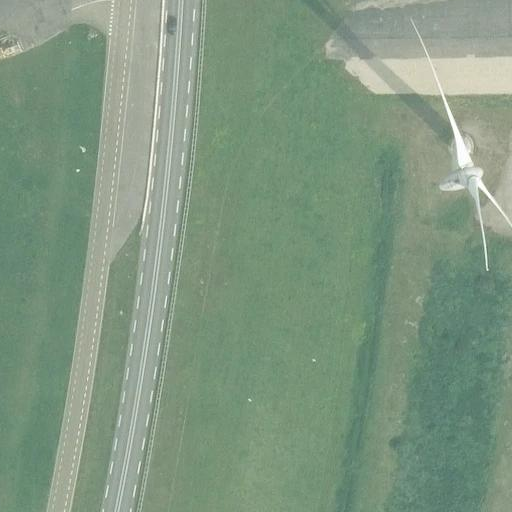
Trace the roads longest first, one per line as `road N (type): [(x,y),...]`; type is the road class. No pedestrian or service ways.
road 1 (unclassified): [(50,511),(93,306),(118,0)]
road 2 (primary): [(115,511),(172,148),(179,0)]
